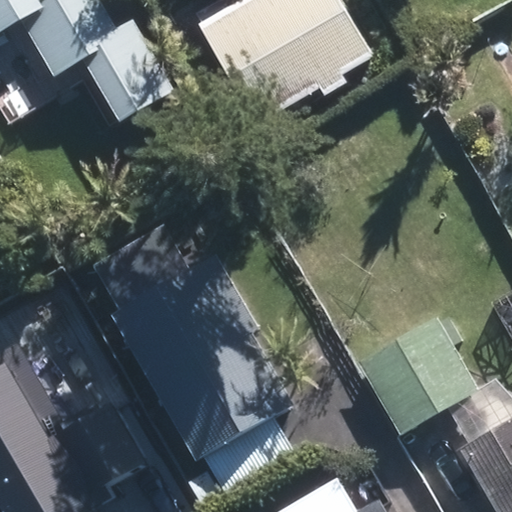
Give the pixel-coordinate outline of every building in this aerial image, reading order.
[(0,0),(0,28),(48,0),(0,0)] [(90,0),(64,15),(97,70),(152,37),(130,0),(90,0)] [(337,0),(229,0),(194,20),(249,119),(367,53),(337,0)] [(108,307),(192,455),(201,451),(207,463),(185,475),(198,499),(290,446),(269,410),(289,399),(249,327),(257,323),(214,247),(108,307)] [(456,443),(496,511),(511,511),(511,392),(494,372),(476,382),(436,311),(356,359),(397,430),(445,403),(466,439),(456,443)] [(0,430),(6,440),(16,434),(21,442),(41,429),(36,421),(47,414),(25,378),(0,393),(0,430)] [(192,511),(156,449),(83,491),(94,511),(192,511)] [(339,511),(388,511),(376,491),(339,511)]
